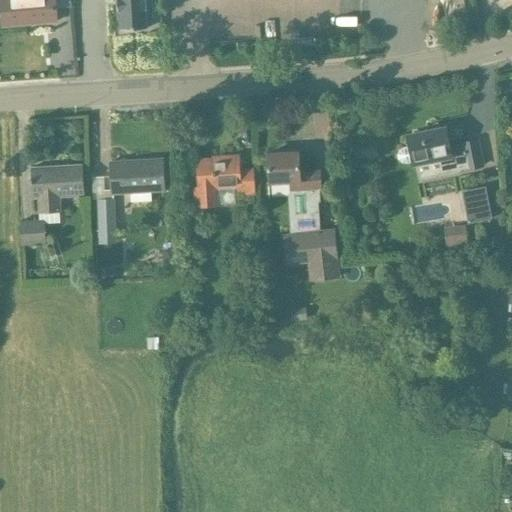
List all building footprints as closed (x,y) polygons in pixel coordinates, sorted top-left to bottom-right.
[(0,0),(0,9),(2,26),(57,21),(54,0),(0,0)] [(116,0),(118,31),(146,30),(144,0),(116,0)] [(462,142),(462,144),(450,147),(446,127),(409,134),(411,147),(407,147),(404,147),(401,149),(399,151),(398,153),(398,156),(399,159),(401,161),(404,162),(406,163),(409,162),(412,161),(413,159),(414,163),(416,162),(419,178),(485,165),(479,139),(462,142)] [(291,193),(322,191),(320,171),(300,172),(299,152),(268,154),(270,183),(290,182),(291,193)] [(254,168),(240,169),(239,155),(223,156),(223,159),(197,161),(199,186),(192,186),(193,207),(218,206),(218,188),(237,187),(237,197),(256,196),(254,168)] [(112,193),(152,191),(153,202),(163,201),(162,190),(165,190),(163,160),(110,163),(112,193)] [(60,197),(84,195),(82,165),(31,168),(33,199),(39,198),(40,214),(61,212),(60,197)] [(492,218),(485,186),(469,189),(476,222),(492,218)] [(116,233),(115,198),(97,198),(98,234),(116,233)] [(22,245),(47,243),(45,219),(20,221),(22,245)] [(466,225),(444,227),(446,248),(467,247),(466,225)] [(336,228),(284,234),(287,266),(308,263),(310,281),(341,277),(340,259),(336,228)] [(147,337),(147,350),(159,349),(158,337),(147,337)]
